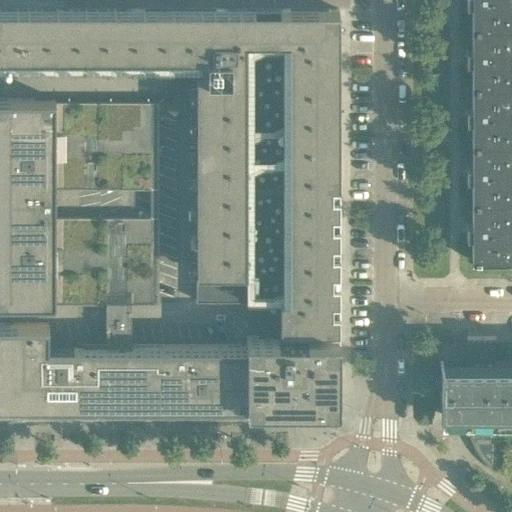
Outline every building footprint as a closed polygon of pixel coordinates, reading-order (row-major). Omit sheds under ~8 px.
[(511,0),(465,0),(466,2),(467,2),(467,1),(471,1),(471,24),(511,24),(511,0)] [(339,336),(339,68),(339,8),(0,8),(0,56),(200,57),(200,66),(196,66),(196,299),(258,299),(258,335),(246,335),(246,344),(246,405),(316,405),(316,397),(339,397),(339,336)] [(511,24),(471,24),(471,48),(467,48),(467,47),(466,47),(466,60),(467,60),(467,59),(471,59),(471,82),(511,82),(511,24)] [(511,82),(471,82),(471,107),(467,107),(467,105),(466,105),(466,119),(467,119),(467,118),(471,118),(471,141),(511,140),(511,82)] [(55,98),(0,97),(0,303),(55,303),(55,98)] [(511,140),(471,141),(471,164),(467,164),(467,163),(466,163),(466,176),(467,176),(467,175),(471,175),(471,198),(511,198),(511,140)] [(511,198),(471,198),(471,222),(467,222),(467,221),(466,221),(466,234),(467,234),(467,233),(472,233),(472,256),(471,256),(471,258),(511,257),(511,198)] [(0,404),(246,405),(246,344),(73,344),(73,345),(48,345),(48,322),(0,322),(0,404)] [(466,329),(466,361),(453,361),(440,361),(440,418),(453,418),(466,418),(468,430),(473,445),(482,458),(494,469),(494,428),(494,418),(511,418),(511,360),(494,361),(494,329),(466,329)]
